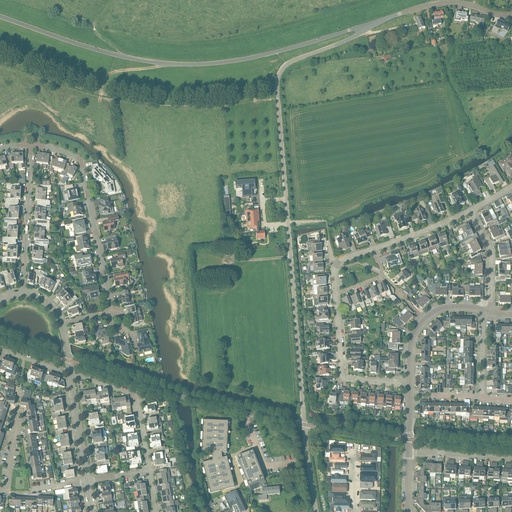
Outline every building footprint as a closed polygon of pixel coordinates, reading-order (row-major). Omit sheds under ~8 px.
[(442,12),(439,12),(437,13),(434,13),(435,20),(435,21),(432,22),(432,25),(433,27),(437,26),(441,26),(441,25),(440,21),(439,19),(443,19),(442,12)] [(456,12),(456,13),(454,21),(461,22),(461,21),(467,22),(468,18),(467,18),(467,14),(456,12)] [(485,17),(471,15),(470,22),(470,24),(474,25),(474,23),(483,25),(485,17)] [(423,24),(421,17),(415,19),(417,26),(419,30),(425,28),(423,24)] [(506,32),(507,33),(510,26),(498,21),(495,27),(494,29),(498,31),(497,34),(504,37),(506,32)] [(17,154),(17,164),(21,164),(22,168),(26,168),(26,155),(23,155),(23,153),(17,154)] [(11,155),(8,155),(10,171),(10,170),(10,169),(14,169),(13,164),(17,164),(17,154),(11,154),(11,155)] [(38,155),(34,155),(34,168),(38,169),(38,164),(42,164),(44,154),(38,154),(38,155)] [(49,155),(44,154),(42,164),(46,165),(46,170),(49,170),(49,172),(52,157),(49,157),(49,155)] [(6,171),(10,171),(8,155),(8,157),(5,158),(5,156),(0,157),(0,161),(1,167),(5,167),(6,171)] [(503,171),(505,170),(510,176),(511,174),(511,157),(510,156),(499,164),(503,171)] [(53,157),(52,157),(49,172),(53,173),(54,169),(58,170),(61,160),(55,158),(55,160),(52,159),(53,157)] [(60,176),(64,177),(69,165),(66,163),(67,162),(61,160),(58,170),(62,171),(60,176)] [(77,169),(72,166),(71,168),(68,167),(69,165),(64,177),(61,182),(60,186),(64,186),(66,185),(66,182),(69,176),(73,178),(77,169)] [(91,166),(92,172),(94,182),(102,180),(106,184),(105,184),(107,194),(115,193),(113,181),(112,181),(107,176),(106,176),(105,172),(104,172),(97,165),(91,166)] [(491,177),(484,180),(490,189),(494,186),(493,185),(499,182),(498,181),(501,179),(493,166),(492,166),(487,169),(491,177)] [(463,185),(463,186),(464,189),(465,189),(467,188),(467,187),(468,187),(474,198),(481,194),(478,189),(482,187),(477,177),(476,176),(474,177),(472,178),(473,180),(466,184),(466,185),(466,184),(465,184),(463,185)] [(242,191),(242,197),(252,196),(252,190),(255,190),(255,180),(239,181),(238,181),(238,188),(238,189),(240,188),(242,188),(242,191)] [(6,183),(6,188),(11,190),(10,194),(20,194),(21,194),(21,192),(21,188),(20,188),(20,184),(6,183)] [(36,193),(36,195),(46,195),(46,191),(51,190),(51,186),(46,185),(38,185),(37,189),(36,189),(36,193)] [(73,185),(66,185),(64,186),(65,191),(67,190),(69,201),(79,199),(76,188),(73,189),(73,185)] [(457,206),(460,204),(461,205),(462,205),(463,205),(463,204),(464,204),(464,203),(464,202),(465,202),(463,197),(461,198),(459,194),(460,193),(464,191),(461,185),(457,187),(459,190),(451,194),(454,199),(451,200),(453,204),(456,203),(457,206)] [(5,199),(5,203),(19,204),(19,200),(20,200),(21,196),(21,194),(20,194),(10,194),(10,198),(5,199)] [(36,197),(35,201),(37,201),(37,205),(51,205),(50,205),(50,201),(46,199),(46,195),(36,195),(36,197)] [(437,215),(439,214),(440,215),(442,214),(442,213),(444,212),(441,204),(444,203),(441,196),(435,199),(437,203),(431,205),(434,212),(435,211),(437,215)] [(108,198),(100,199),(101,205),(98,206),(100,215),(105,214),(105,215),(114,213),(113,208),(112,202),(109,203),(108,198)] [(418,218),(420,222),(427,220),(423,209),(426,208),(423,201),(420,202),(422,208),(415,210),(416,214),(416,215),(416,214),(411,216),(413,221),(418,219),(417,218),(418,218)] [(4,203),(4,208),(9,209),(9,213),(18,214),(19,214),(19,212),(19,208),(18,208),(18,204),(19,204),(5,203),(4,203)] [(77,203),(67,205),(69,213),(73,212),(74,217),(83,215),(81,207),(78,207),(77,203)] [(35,213),(35,215),(36,215),(46,215),(46,211),(51,210),(51,205),(37,205),(37,209),(36,209),(35,213)] [(481,214),(484,219),(491,216),(488,211),(492,209),(490,206),(481,211),(483,213),(481,214)] [(258,210),(246,211),(247,229),(256,228),(256,232),(256,239),(265,239),(264,231),(260,232),(259,228),(260,228),(258,210)] [(401,213),(393,216),(395,220),(396,220),(400,230),(407,227),(405,223),(406,223),(407,224),(410,223),(408,217),(407,215),(408,215),(407,211),(402,213),(401,213)] [(4,218),(3,223),(17,224),(17,220),(19,220),(19,216),(19,214),(18,214),(9,213),(8,217),(4,218)] [(35,217),(35,220),(37,221),(36,225),(50,225),(50,221),(45,219),(46,215),(36,215),(35,215),(35,217)] [(108,221),(103,223),(105,231),(114,229),(113,224),(114,224),(116,222),(115,222),(118,221),(118,219),(117,216),(108,218),(108,221)] [(489,226),(498,222),(496,219),(493,221),(491,216),(484,219),(486,224),(488,224),(489,226)] [(386,220),(382,222),(383,225),(375,228),(377,233),(376,233),(378,237),(387,234),(385,228),(388,227),(386,220)] [(84,222),(73,224),(74,227),(73,227),(74,231),(75,234),(86,232),(85,229),(86,229),(85,225),(84,225),(84,222)] [(499,225),(498,222),(489,226),(490,228),(488,229),(491,234),(498,231),(496,226),(499,225)] [(3,223),(3,227),(8,229),(8,233),(17,233),(18,233),(18,231),(18,228),(17,227),(17,224),(3,223)] [(461,229),(464,234),(471,230),(468,225),(467,226),(465,223),(456,228),(458,231),(461,229)] [(34,232),(34,234),(35,234),(44,235),(45,231),(50,230),(50,225),(36,225),(36,228),(35,228),(34,232)] [(337,241),(336,241),(337,245),(339,244),(341,250),(349,247),(348,243),(351,242),(350,240),(347,232),(346,229),(343,230),(344,234),(339,236),(339,238),(336,239),(337,241)] [(366,241),(364,238),(366,238),(370,237),(367,229),(364,231),(363,229),(357,232),(358,234),(354,236),(355,240),(356,240),(358,244),(366,241)] [(502,229),(498,231),(491,234),(494,239),(495,239),(496,241),(505,237),(502,229)] [(471,230),(464,234),(461,235),(463,240),(461,241),(462,244),(473,239),(472,236),(473,235),(471,230)] [(2,238),(2,243),(17,243),(16,243),(16,239),(17,239),(18,235),(18,233),(17,233),(8,233),(7,237),(2,238)] [(438,238),(435,239),(438,248),(448,245),(444,233),(438,236),(438,238)] [(34,236),(34,240),(35,240),(35,244),(34,244),(48,245),(49,241),(44,239),(44,235),(35,234),(34,234),(34,236)] [(116,235),(109,237),(109,240),(107,241),(108,250),(119,248),(117,239),(116,239),(116,235)] [(439,248),(438,248),(435,239),(435,237),(434,238),(434,237),(433,237),(432,237),(431,238),(431,239),(428,240),(429,242),(426,243),(429,252),(439,248)] [(87,238),(77,240),(78,247),(75,247),(76,253),(80,252),(80,251),(90,249),(87,238)] [(473,239),(462,244),(461,245),(462,247),(465,246),(469,244),(471,249),(478,245),(476,240),(474,241),(473,239)] [(308,252),(322,251),(321,244),(320,244),(320,241),(307,242),(308,247),(309,252),(308,252)] [(419,256),(429,252),(426,243),(425,241),(418,243),(419,246),(416,247),(419,256)] [(498,246),(499,252),(506,250),(510,249),(509,241),(499,243),(499,246),(498,246)] [(1,243),(0,245),(3,245),(3,247),(7,249),(7,253),(17,253),(18,251),(18,247),(16,247),(17,243),(2,243),(1,243)] [(33,252),(32,254),(33,254),(43,255),(43,250),(48,249),(48,245),(34,244),(34,248),(33,248),(33,252)] [(419,256),(416,247),(415,245),(409,247),(409,249),(406,250),(409,260),(419,256)] [(473,253),(470,254),(472,258),(480,254),(479,251),(481,250),(480,248),(480,247),(480,246),(479,246),(478,246),(478,245),(471,249),(473,253)] [(507,255),(506,250),(499,252),(500,257),(502,257),(502,260),(511,258),(511,255),(507,255)] [(322,251),(308,252),(308,257),(312,256),(313,262),(309,262),(322,261),(322,254),(321,254),(321,251),(322,251)] [(391,257),(386,258),(388,264),(387,264),(389,269),(398,266),(400,265),(401,264),(398,254),(399,254),(398,251),(390,253),(391,257)] [(2,258),(2,262),(15,263),(16,259),(17,259),(17,255),(17,253),(7,253),(7,257),(2,258)] [(118,258),(110,260),(112,269),(123,267),(122,260),(126,260),(124,253),(117,255),(118,258)] [(32,256),(32,260),(34,260),(33,264),(43,265),(47,265),(47,260),(42,259),(43,255),(33,254),(32,254),(32,256)] [(91,261),(92,261),(91,255),(89,256),(82,257),(82,254),(74,256),(77,268),(92,265),(91,261)] [(471,265),(471,270),(474,270),(482,270),(482,269),(483,269),(483,267),(483,266),(482,266),(482,264),(480,264),(480,261),(480,257),(472,260),(472,261),(471,261),(471,264),(471,265)] [(322,261),(309,262),(309,267),(313,266),(313,272),(323,271),(323,270),(324,270),(324,268),(323,268),(323,264),(322,264),(321,261),(322,261)] [(498,265),(498,271),(506,271),(506,265),(510,265),(510,262),(500,262),(500,265),(498,265)] [(407,272),(405,269),(398,276),(400,278),(397,281),(399,283),(401,281),(403,283),(410,277),(406,272),(407,272)] [(33,275),(28,274),(27,284),(33,285),(34,284),(37,284),(38,277),(40,277),(42,271),(35,270),(33,275)] [(95,275),(92,276),(91,270),(82,272),(84,278),(86,278),(87,284),(97,282),(95,275)] [(482,270),(474,270),(474,275),(470,275),(470,278),(480,278),(480,276),(482,276),(482,270)] [(7,271),(3,272),(7,285),(10,284),(11,285),(14,284),(16,283),(15,279),(18,278),(18,271),(14,271),(14,274),(9,275),(7,271)] [(41,286),(40,287),(45,290),(46,289),(50,281),(47,279),(48,274),(42,271),(40,277),(41,278),(38,284),(41,286)] [(500,281),(505,281),(506,279),(510,279),(510,276),(506,276),(506,271),(498,271),(498,276),(500,276),(500,281)] [(127,272),(115,275),(116,278),(114,279),(116,287),(127,285),(125,280),(129,279),(127,272)] [(325,285),(326,285),(326,278),(325,278),(324,275),(311,276),(311,280),(312,280),(313,286),(325,285)] [(46,289),(45,290),(51,293),(51,291),(54,293),(58,285),(60,286),(64,281),(59,278),(54,283),(50,281),(46,289)] [(428,279),(428,289),(430,292),(432,292),(432,295),(435,295),(435,296),(441,297),(441,285),(433,285),(433,279),(428,279)] [(383,300),(381,295),(385,293),(388,297),(391,295),(387,285),(384,287),(383,283),(377,286),(377,287),(378,287),(383,300)] [(56,297),(59,300),(60,302),(68,295),(65,292),(68,288),(65,285),(55,294),(57,296),(56,297)] [(325,285),(313,286),(313,290),(314,290),(314,295),(314,296),(326,295),(327,295),(327,294),(328,293),(328,292),(327,291),(327,288),(325,288),(325,285)] [(441,285),(441,297),(447,297),(447,295),(449,295),(449,285),(441,285)] [(458,297),(458,289),(458,285),(449,285),(449,295),(452,295),(452,297),(458,297)] [(463,289),(458,289),(458,297),(463,297),(463,295),(466,295),(466,285),(463,285),(463,289)] [(474,297),(475,286),(469,286),(469,285),(466,285),(466,295),(469,295),(469,297),(474,297)] [(483,295),(483,286),(475,285),(475,286),(474,297),(480,297),(480,295),(483,295)] [(93,287),(83,289),(84,294),(90,293),(91,299),(100,297),(99,295),(100,295),(99,294),(98,289),(94,290),(93,287)] [(372,299),(377,298),(379,301),(383,300),(378,287),(377,287),(369,290),(372,299)] [(424,296),(420,299),(425,305),(429,301),(428,300),(430,298),(427,295),(429,293),(426,288),(421,293),(424,296)] [(363,303),(368,301),(370,305),(374,303),(372,299),(369,290),(360,294),(363,303)] [(123,297),(118,297),(119,305),(124,304),(124,307),(130,306),(129,306),(129,303),(129,299),(130,299),(129,296),(128,291),(122,292),(123,297)] [(496,292),(496,302),(499,302),(499,304),(505,304),(505,296),(500,296),(500,292),(496,292)] [(354,306),(355,306),(359,305),(361,308),(365,307),(363,303),(360,294),(351,297),(354,306)] [(68,295),(60,302),(64,306),(65,305),(67,308),(77,299),(75,296),(70,298),(68,295)] [(314,295),(313,296),(314,300),(318,300),(318,305),(328,305),(327,298),(326,298),(326,295),(314,296),(314,295)] [(344,305),(345,309),(350,307),(352,310),(356,309),(355,306),(354,306),(351,297),(351,296),(341,299),(343,304),(343,306),(344,305)] [(411,302),(411,303),(418,310),(420,308),(421,309),(425,305),(420,299),(417,297),(413,301),(411,302)] [(69,318),(70,318),(79,314),(78,310),(82,308),(81,304),(83,303),(82,300),(76,303),(77,305),(68,309),(69,312),(67,312),(69,318)] [(130,314),(130,316),(132,324),(134,324),(135,324),(136,325),(136,323),(138,323),(138,322),(143,321),(140,309),(136,309),(135,307),(127,309),(129,315),(130,314)] [(403,316),(409,321),(413,317),(412,316),(414,314),(407,307),(404,309),(407,312),(403,316)] [(319,316),(315,317),(315,321),(328,320),(327,311),(326,308),(317,309),(317,311),(318,312),(319,316)] [(409,321),(403,316),(400,319),(397,316),(392,321),(395,325),(396,324),(399,328),(403,324),(405,325),(409,321)] [(360,319),(359,319),(352,319),(353,323),(347,323),(348,326),(350,326),(351,330),(360,330),(360,325),(361,325),(360,319)] [(466,319),(466,327),(471,327),(471,329),(474,329),(474,322),(471,322),(471,319),(466,319)] [(437,321),(433,325),(439,331),(443,327),(444,328),(447,328),(448,321),(441,321),(439,323),(437,321)] [(324,324),(316,325),(317,331),(319,330),(320,333),(324,333),(324,335),(329,335),(328,327),(324,327),(324,324)] [(82,325),(73,326),(72,327),(73,333),(75,332),(75,335),(89,333),(88,329),(83,329),(82,325)] [(102,325),(94,326),(96,337),(98,337),(99,339),(101,339),(102,344),(109,343),(107,333),(105,334),(105,330),(103,331),(102,325)] [(433,325),(429,328),(431,331),(429,333),(429,338),(436,338),(436,336),(435,335),(439,331),(433,325)] [(493,329),(493,336),(496,336),(496,334),(501,334),(501,326),(496,326),(496,329),(493,329)] [(388,330),(388,333),(392,333),(392,338),(400,339),(400,333),(398,333),(398,330),(388,330)] [(149,343),(146,331),(137,333),(139,344),(137,345),(140,355),(143,354),(143,353),(152,351),(150,342),(149,343)] [(364,336),(364,332),(356,333),(356,336),(350,337),(351,344),(361,343),(360,339),(361,339),(360,336),(364,336)] [(74,339),(75,342),(76,345),(86,343),(85,338),(89,336),(89,333),(75,335),(76,338),(74,339)] [(133,355),(130,340),(124,342),(121,339),(121,338),(114,339),(115,345),(117,345),(121,347),(122,350),(120,352),(127,356),(133,355)] [(388,343),(388,347),(388,349),(392,349),(392,350),(398,350),(398,347),(398,344),(400,344),(400,339),(392,338),(392,344),(388,343)] [(421,341),(421,346),(430,346),(433,347),(433,341),(436,341),(436,338),(429,338),(429,341),(421,341)] [(330,340),(316,341),(317,350),(321,350),(324,350),(324,349),(329,349),(329,346),(332,346),(331,343),(330,343),(330,340)] [(463,340),(463,348),(472,348),(472,343),(470,343),(470,340),(463,340)] [(360,349),(360,350),(350,350),(350,354),(351,354),(351,358),(359,358),(359,354),(360,354),(360,352),(362,352),(362,349),(360,349)] [(386,358),(386,362),(397,362),(398,355),(395,355),(395,352),(389,352),(389,358),(386,358)] [(327,354),(318,355),(318,359),(320,358),(320,364),(329,364),(329,360),(332,360),(332,357),(327,358),(327,354)] [(379,371),(379,361),(380,356),(374,356),(374,360),(370,360),(370,373),(376,373),(376,371),(379,371)] [(421,357),(421,363),(425,363),(425,366),(431,366),(431,363),(430,363),(430,357),(421,357)] [(2,363),(0,362),(0,369),(5,372),(9,360),(4,358),(2,363)] [(13,367),(15,362),(9,360),(5,372),(5,373),(14,376),(16,368),(13,367)] [(364,368),(364,361),(354,361),(353,364),(351,364),(351,367),(354,367),(354,370),(363,371),(363,368),(364,368)] [(386,362),(386,365),(385,365),(385,371),(388,372),(395,372),(395,369),(397,369),(397,362),(386,362)] [(329,370),(328,366),(318,367),(318,373),(320,372),(320,376),(329,375),(329,372),(332,372),(332,369),(329,370)] [(421,368),(421,374),(429,374),(432,374),(433,374),(433,373),(432,373),(433,370),(433,369),(436,369),(436,366),(431,366),(425,366),(425,369),(421,368)] [(26,377),(26,379),(29,380),(29,379),(35,381),(38,370),(33,368),(32,371),(31,373),(28,372),(26,377)] [(38,370),(35,381),(40,383),(43,384),(45,377),(42,376),(43,374),(44,372),(38,370)] [(45,377),(43,384),(46,385),(47,382),(53,384),(55,375),(50,373),(48,378),(45,377)] [(55,375),(53,384),(58,385),(65,388),(64,381),(60,380),(61,377),(55,375)] [(325,378),(314,379),(315,385),(316,385),(316,390),(326,389),(326,384),(328,384),(328,381),(325,381),(325,378)] [(461,381),(461,386),(463,386),(463,389),(469,389),(469,386),(473,386),(473,381),(465,381),(461,381)] [(421,385),(421,390),(424,390),(424,393),(430,393),(430,390),(429,390),(429,385),(421,385)] [(493,385),(493,391),(497,391),(497,394),(503,394),(503,391),(502,391),(502,385),(493,385)] [(6,395),(5,399),(5,400),(9,405),(14,406),(15,397),(13,397),(14,393),(14,390),(9,388),(8,388),(7,392),(6,392),(6,395)] [(348,403),(350,389),(349,392),(345,391),(345,388),(341,388),(340,402),(344,403),(344,402),(348,402),(348,403)] [(350,389),(348,403),(352,403),(352,402),(357,403),(357,404),(358,390),(358,393),(353,392),(354,389),(350,389)] [(22,398),(21,406),(26,407),(30,403),(29,399),(31,395),(32,392),(31,392),(25,390),(24,393),(24,396),(24,398),(22,398)] [(102,393),(99,394),(100,400),(109,399),(107,390),(101,391),(102,393)] [(335,390),(334,393),(329,393),(329,398),(328,399),(327,402),(328,404),(334,405),(334,406),(332,406),(332,410),(337,411),(338,407),(340,391),(335,390)] [(358,390),(357,404),(361,404),(361,403),(365,404),(365,405),(367,391),(367,393),(362,393),(362,390),(358,390)] [(95,391),(89,392),(91,400),(91,402),(96,401),(100,400),(99,394),(96,394),(95,391)] [(374,406),(376,392),(375,392),(375,394),(370,394),(371,391),(367,391),(365,405),(369,405),(369,404),(374,405),(374,406)] [(84,396),(81,397),(82,403),(85,403),(86,405),(91,404),(91,403),(91,402),(91,400),(89,392),(83,393),(84,396)] [(376,392),(374,406),(378,406),(378,405),(382,406),(382,407),(384,393),(384,392),(384,395),(379,395),(379,392),(376,392)] [(384,393),(382,407),(386,407),(386,406),(391,407),(391,408),(393,393),(392,396),(388,396),(388,393),(384,393)] [(393,393),(391,408),(395,408),(395,407),(400,408),(401,397),(396,397),(396,394),(393,393)] [(54,407),(63,406),(63,405),(64,405),(63,401),(62,402),(62,400),(58,400),(57,396),(55,397),(49,398),(49,401),(52,400),(52,402),(53,401),(54,407)] [(132,414),(129,401),(126,401),(125,398),(120,399),(121,408),(126,407),(128,414),(129,414),(132,414)] [(115,403),(111,404),(112,411),(116,410),(116,409),(121,408),(120,399),(114,400),(115,403)] [(0,407),(7,410),(9,405),(5,400),(4,403),(1,402),(0,404),(0,407)] [(420,406),(419,414),(423,414),(423,413),(428,413),(428,404),(426,404),(426,401),(423,401),(423,406),(420,406)] [(146,408),(144,409),(145,412),(146,412),(146,413),(150,413),(152,413),(153,413),(153,416),(159,415),(159,411),(155,412),(154,407),(162,406),(161,402),(156,403),(148,404),(148,407),(145,407),(146,408)] [(30,403),(26,407),(27,413),(35,411),(34,406),(31,406),(30,403)] [(461,416),(461,417),(466,417),(466,418),(469,418),(469,413),(469,410),(470,407),(466,407),(466,405),(461,405),(461,413),(461,416)] [(469,413),(469,418),(477,419),(478,408),(473,407),(472,410),(469,410),(469,413)] [(499,418),(499,421),(508,421),(508,412),(505,412),(505,409),(500,409),(499,418)] [(130,418),(129,414),(128,414),(128,415),(120,416),(120,420),(122,420),(123,425),(126,424),(135,423),(134,422),(136,422),(135,418),(134,419),(134,417),(130,418)] [(148,425),(161,423),(160,418),(161,418),(161,414),(159,415),(153,416),(151,416),(152,419),(147,420),(148,421),(146,422),(147,425),(148,425)] [(202,448),(202,452),(212,452),(212,454),(209,454),(209,457),(212,456),(212,459),(212,461),(202,463),(203,467),(204,467),(206,474),(205,474),(206,478),(207,478),(208,481),(207,481),(209,489),(210,489),(211,493),(210,493),(210,494),(235,488),(235,487),(234,487),(232,483),(233,483),(232,479),(232,476),(231,471),(230,472),(229,469),(230,468),(229,464),(228,464),(227,461),(228,461),(227,457),(226,457),(224,458),(224,453),(226,453),(227,453),(227,449),(226,449),(227,442),(228,434),(227,434),(227,431),(228,431),(228,426),(227,426),(227,422),(228,422),(228,421),(203,420),(203,421),(204,421),(204,425),(203,425),(202,433),(204,433),(203,440),(202,440),(202,444),(203,444),(203,448),(202,448)] [(154,434),(162,432),(162,429),(162,423),(161,423),(148,425),(149,426),(147,426),(148,430),(149,429),(149,431),(153,430),(154,434)] [(160,442),(165,441),(163,435),(162,432),(154,434),(155,437),(150,437),(151,439),(149,439),(150,443),(151,442),(151,443),(160,442)] [(124,434),(121,434),(122,437),(124,437),(125,437),(126,442),(129,442),(138,440),(137,440),(139,439),(138,436),(137,436),(137,435),(130,436),(130,433),(126,433),(124,434)] [(126,442),(127,448),(126,448),(127,451),(129,451),(129,448),(139,446),(138,444),(139,444),(139,441),(138,441),(138,440),(129,442),(126,442)] [(334,443),(334,446),(330,445),(330,451),(330,453),(344,453),(345,453),(345,452),(345,446),(337,446),(337,443),(334,443)] [(154,457),(152,457),(153,460),(154,460),(154,461),(166,459),(165,453),(169,453),(168,449),(165,450),(163,450),(163,453),(153,455),(154,457)] [(127,451),(126,451),(127,460),(129,460),(132,460),(140,458),(140,457),(142,457),(141,454),(140,454),(140,452),(136,453),(135,450),(129,451),(127,451)] [(249,486),(252,485),(256,483),(260,482),(263,481),(264,480),(255,456),(253,451),(237,458),(248,486),(249,486)] [(361,455),(361,461),(376,461),(376,452),(370,452),(370,455),(361,455)] [(338,458),(338,454),(332,454),(332,458),(330,458),(329,458),(329,463),(345,463),(345,458),(339,458),(338,458)] [(132,460),(129,460),(130,466),(129,466),(130,469),(132,469),(132,466),(133,465),(141,464),(141,462),(142,462),(142,459),(141,459),(140,458),(132,460)] [(154,462),(153,462),(154,465),(155,465),(155,467),(160,466),(160,469),(171,467),(171,464),(170,463),(167,464),(168,465),(164,465),(164,464),(167,463),(166,459),(154,461),(154,462)] [(426,465),(421,469),(424,472),(425,471),(430,471),(430,462),(426,462),(426,465)] [(360,466),(360,472),(376,472),(376,464),(371,463),(371,466),(360,466)] [(500,477),(500,480),(507,481),(508,464),(505,464),(505,470),(502,470),(502,476),(502,477),(500,477)] [(160,474),(157,475),(158,480),(166,479),(170,478),(168,469),(166,470),(160,471),(160,474)] [(424,472),(421,469),(417,473),(414,473),(414,477),(424,477),(424,472)] [(360,473),(360,481),(376,482),(376,474),(360,473)] [(338,475),(335,475),(335,477),(331,477),(331,483),(346,483),(346,478),(338,478),(338,475)] [(417,489),(424,489),(424,483),(426,483),(426,477),(424,477),(414,477),(414,479),(417,479),(417,489)] [(166,479),(158,480),(159,486),(162,486),(163,489),(169,488),(172,487),(175,487),(174,484),(171,484),(170,478),(166,479)] [(263,495),(258,496),(259,500),(267,500),(266,495),(280,494),(279,488),(268,489),(266,489),(263,481),(260,482),(261,484),(261,487),(262,487),(262,489),(263,495)] [(137,492),(146,490),(145,484),(141,485),(141,482),(129,484),(130,487),(136,486),(137,492)] [(107,485),(100,486),(101,490),(102,490),(103,494),(111,493),(110,490),(114,490),(113,484),(109,484),(107,485)] [(64,489),(55,491),(55,495),(65,493),(66,501),(70,500),(77,499),(77,495),(78,494),(77,490),(73,490),(72,488),(64,489)] [(163,492),(161,492),(162,498),(171,496),(169,488),(163,489),(163,492)] [(417,489),(417,492),(417,498),(414,498),(414,500),(423,500),(426,500),(426,494),(423,494),(424,489),(417,489)] [(146,490),(137,492),(138,497),(136,497),(137,501),(144,500),(143,496),(147,496),(146,490)] [(236,491),(224,497),(230,510),(225,511),(243,511),(245,511),(236,491)] [(103,494),(102,495),(102,499),(104,499),(105,503),(112,502),(115,502),(113,493),(111,493),(103,494)] [(333,498),(333,503),(348,503),(348,498),(344,498),(344,494),(333,494),(333,498)] [(171,496),(162,498),(163,504),(166,503),(167,506),(179,504),(178,501),(172,502),(171,496)] [(77,499),(70,500),(71,509),(79,508),(78,503),(80,503),(79,498),(77,499)] [(144,500),(137,501),(139,510),(147,508),(146,502),(144,503),(144,500)] [(423,505),(423,500),(414,500),(414,504),(417,504),(421,509),(424,506),(423,505)] [(105,503),(103,504),(104,508),(105,508),(106,511),(107,511),(114,511),(112,502),(105,503)] [(375,503),(360,503),(360,508),(365,508),(368,508),(368,511),(371,511),(371,508),(375,509),(375,503)]
